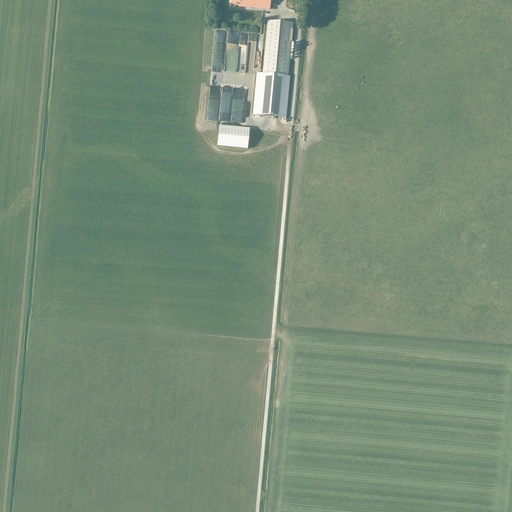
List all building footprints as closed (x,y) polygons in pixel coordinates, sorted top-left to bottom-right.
[(231,0),(231,5),(239,5),(238,7),(269,10),(270,0),(231,0)] [(263,75),(287,77),(292,24),(268,21),(263,75)] [(249,72),(252,36),(246,35),(243,71),(249,72)] [(287,77),(263,75),(257,74),(253,115),(285,118),(290,77),(287,77)] [(239,122),(240,92),(229,91),(227,121),(239,122)] [(217,147),(247,150),(249,129),(219,126),(217,147)]
